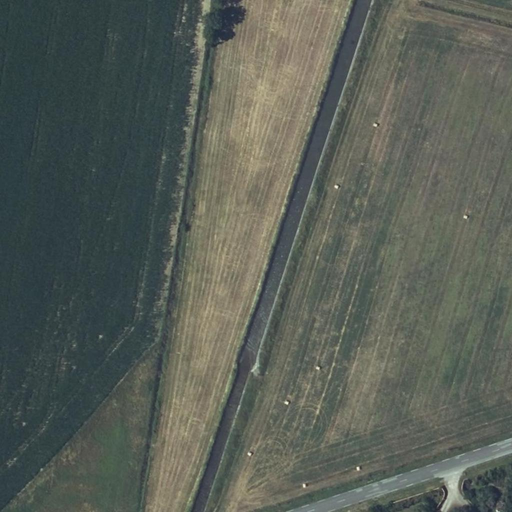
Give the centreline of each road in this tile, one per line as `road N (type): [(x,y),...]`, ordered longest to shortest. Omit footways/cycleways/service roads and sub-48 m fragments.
road 1 (track): [(227,511),(387,0)]
road 2 (secondary): [(511,444),(308,511)]
